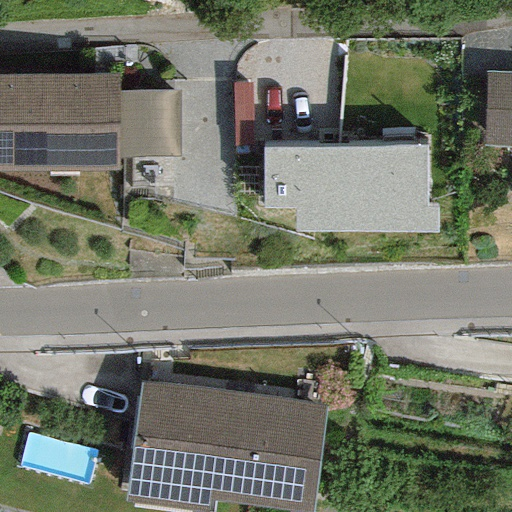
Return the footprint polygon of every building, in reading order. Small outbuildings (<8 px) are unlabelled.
[(511,146),(511,73),(484,73),(484,146),(511,146)] [(116,74),(8,75),(8,174),(117,173),(117,157),(117,91),(116,74)] [(0,173),(8,174),(8,75),(0,75),(0,173)] [(178,91),(117,91),(117,157),(177,158),(178,91)] [(294,209),(294,233),(437,232),(437,205),(425,205),(425,148),(263,148),(263,209),(294,209)] [(209,511),(210,511),(212,502),(297,511),(313,511),(326,403),(138,381),(124,502),(209,511)]
